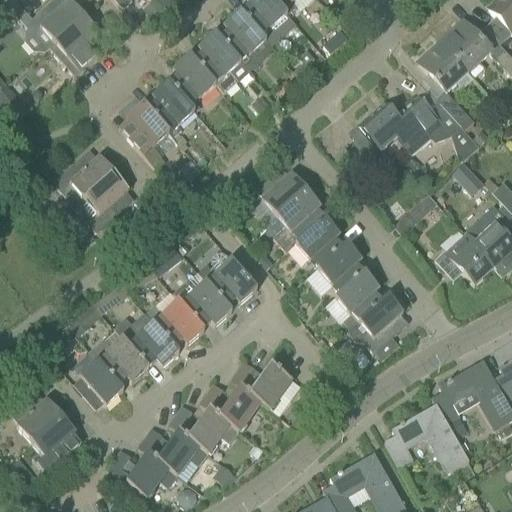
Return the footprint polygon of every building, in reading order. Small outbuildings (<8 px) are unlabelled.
[(109,0),(119,11),(122,14),(130,7),(128,4),(124,0),(109,0)] [(168,0),(154,0),(157,3),(164,11),(172,4),(168,0)] [(269,0),(247,0),(243,4),(248,10),(261,25),(253,32),(262,43),(271,35),(279,44),(295,30),(286,19),(272,3),(269,0)] [(275,0),(272,3),(286,19),(295,11),(292,8),(300,0),(275,0)] [(511,0),(501,0),(487,13),(501,28),(510,38),(511,40),(511,0)] [(157,3),(143,14),(151,22),(164,11),(157,3)] [(31,23),(23,30),(26,33),(24,35),(44,56),(48,53),(53,48),(83,22),(68,5),(50,21),(42,13),(31,23)] [(240,69),(265,47),(262,43),(253,32),(240,17),(239,16),(222,30),(226,36),(218,43),(231,58),(240,69)] [(53,48),(48,53),(72,81),(97,59),(87,48),(97,38),(83,22),(53,48)] [(462,27),(439,48),(467,78),(489,58),(489,57),(462,27)] [(486,36),(477,44),(489,57),(489,58),(492,61),(501,52),(486,36)] [(200,57),(192,64),(206,80),(215,91),(222,99),(236,86),(230,78),(240,69),(231,58),(218,43),(213,38),(196,53),(200,57)] [(417,68),(430,83),(444,98),(467,78),(439,48),(417,68)] [(511,63),(501,52),(492,61),(511,82),(511,63)] [(175,79),(167,87),(181,102),(188,111),(196,104),(198,106),(215,91),(206,80),(192,64),(188,60),(171,74),(175,79)] [(292,77),(299,86),(309,77),(301,69),(292,77)] [(154,106),(146,113),(168,139),(171,143),(172,142),(177,138),(180,134),(177,131),(193,117),(188,111),(181,102),(167,87),(167,86),(150,101),(154,106)] [(279,103),(288,95),(281,87),(272,94),(279,103)] [(5,89),(0,94),(0,109),(15,127),(28,116),(5,89)] [(441,111),(465,137),(473,130),(471,128),(473,126),(449,100),(439,109),(441,111)] [(465,137),(441,111),(432,119),(430,116),(417,101),(394,120),(408,136),(397,145),(410,161),(430,144),(434,147),(450,141),(456,161),(461,166),(478,152),(465,137)] [(252,110),(260,119),(270,111),(262,102),(252,110)] [(194,106),(188,111),(193,117),(199,112),(194,106)] [(385,155),(397,145),(408,136),(394,120),(382,107),(355,130),(367,145),(357,154),(370,169),(385,155)] [(126,125),(118,132),(125,141),(132,149),(149,169),(155,175),(164,167),(158,161),(152,154),(151,153),(168,139),(146,113),(141,108),(124,123),(126,125)] [(472,144),(479,152),(488,144),(481,136),(472,144)] [(177,138),(172,142),(175,146),(182,154),(187,150),(184,146),(185,145),(181,140),(179,139),(178,140),(177,138)] [(342,151),(335,158),(341,165),(337,168),(343,174),(354,164),(342,151)] [(73,195),(82,205),(112,178),(98,161),(79,178),(72,169),(51,187),(65,202),(73,195)] [(462,168),(450,179),(470,200),(482,189),(462,168)] [(112,178),(82,205),(72,213),(94,239),(116,220),(108,211),(127,195),(112,178)] [(276,221),(306,195),(291,178),(272,195),(265,186),(255,195),(263,203),(262,205),(274,219),(276,221)] [(511,198),(502,188),(497,193),(489,184),(483,190),(501,209),(511,221),(511,198)] [(284,258),(294,249),(309,236),(324,223),(317,214),(320,211),(306,195),(276,221),(285,231),(271,243),(284,258)] [(428,199),(406,219),(415,229),(437,209),(428,199)] [(473,227),(485,240),(474,250),(493,272),(501,281),(511,270),(511,251),(503,241),(511,233),(491,211),(473,227)] [(238,226),(230,217),(223,224),(230,232),(238,226)] [(309,236),(294,249),(308,266),(311,263),(318,272),(326,265),(341,252),(334,244),(339,239),(324,223),(309,236)] [(77,254),(86,246),(80,238),(70,247),(77,254)] [(446,258),(443,256),(433,265),(445,278),(454,270),(473,290),(493,272),(474,250),(465,241),(446,258)] [(180,247),(175,251),(182,259),(187,254),(180,247)] [(347,291),(364,277),(356,268),(361,264),(346,247),(341,252),(326,265),(318,272),(316,274),(331,291),(333,289),(340,297),(347,291)] [(182,262),(173,251),(149,269),(157,280),(180,263),(182,262)] [(213,297),(226,312),(234,305),(239,310),(255,295),(225,260),(224,261),(220,258),(215,259),(211,262),(210,267),(211,271),(209,274),(205,270),(196,278),(204,288),(213,297)] [(272,269),(265,260),(259,265),(267,273),(272,269)] [(157,280),(149,269),(127,283),(135,295),(157,280)] [(341,297),(334,303),(349,320),(348,321),(342,326),(348,334),(367,318),(360,310),(378,293),(364,277),(347,291),(341,297)] [(127,283),(119,288),(127,300),(135,295),(127,283)] [(226,313),(226,312),(213,297),(204,288),(195,296),(187,287),(172,301),(187,319),(201,335),(210,327),(213,332),(230,317),(226,313)] [(119,288),(111,294),(120,306),(127,300),(119,288)] [(120,306),(111,294),(92,308),(100,319),(120,306)] [(160,338),(173,353),(181,346),(185,351),(202,336),(201,335),(187,319),(172,301),(168,297),(143,319),(151,328),(160,338)] [(381,305),(367,318),(348,334),(346,335),(355,346),(361,346),(373,359),(391,342),(384,334),(402,317),(387,300),(381,305)] [(100,319),(92,308),(80,317),(88,327),(100,319)] [(68,328),(77,341),(90,330),(81,318),(68,328)] [(177,358),(173,353),(160,338),(151,328),(141,336),(135,329),(134,330),(133,328),(123,337),(118,341),(121,344),(121,345),(134,360),(146,373),(147,374),(155,367),(160,372),(177,358)] [(65,347),(73,340),(66,333),(58,340),(65,347)] [(130,388),(147,374),(146,373),(134,360),(121,345),(111,353),(103,343),(87,357),(95,366),(96,366),(104,375),(117,391),(125,384),(130,388)] [(81,383),(73,391),(81,400),(89,393),(104,410),(121,396),(117,391),(104,375),(96,366),(95,366),(79,380),(81,383)] [(500,379),(491,385),(505,410),(511,406),(511,366),(498,375),(500,379)] [(230,385),(229,387),(240,395),(259,409),(268,415),(277,422),(289,406),(280,399),(290,385),(281,378),(269,370),(266,375),(262,381),(246,369),(243,367),(231,384),(230,385)] [(345,375),(354,385),(361,378),(352,368),(345,375)] [(440,399),(431,404),(435,411),(444,428),(455,422),(458,421),(450,408),(472,396),(494,434),(511,423),(511,421),(505,410),(491,385),(481,368),(437,393),(440,399)] [(198,409),(207,415),(237,438),(239,435),(259,409),(240,395),(224,417),(213,409),(222,396),(212,389),(198,409)] [(15,431),(30,447),(60,421),(45,404),(27,420),(20,412),(10,420),(17,429),(15,431)] [(237,438),(207,415),(191,438),(182,431),(191,418),(181,411),(168,430),(178,438),(207,459),(219,443),(228,450),(237,438)] [(467,466),(453,443),(435,411),(391,436),(394,442),(383,448),(397,473),(412,464),(404,451),(425,440),(447,478),(467,466)] [(72,440),(74,438),(60,421),(30,447),(39,457),(31,464),(44,480),(80,449),(72,440)] [(295,422),(289,429),(297,435),(303,427),(295,422)] [(455,422),(444,428),(453,443),(464,437),(455,422)] [(137,453),(146,460),(175,481),(187,465),(198,472),(207,459),(178,438),(161,460),(152,454),(161,442),(151,434),(137,453)] [(175,481),(146,460),(130,482),(120,476),(130,463),(120,456),(106,475),(145,504),(157,487),(166,493),(175,481)] [(326,504),(329,511),(352,511),(370,500),(376,511),(401,511),(373,461),(328,485),(332,492),(322,497),(326,504)] [(16,463),(6,471),(17,484),(27,476),(16,463)]
